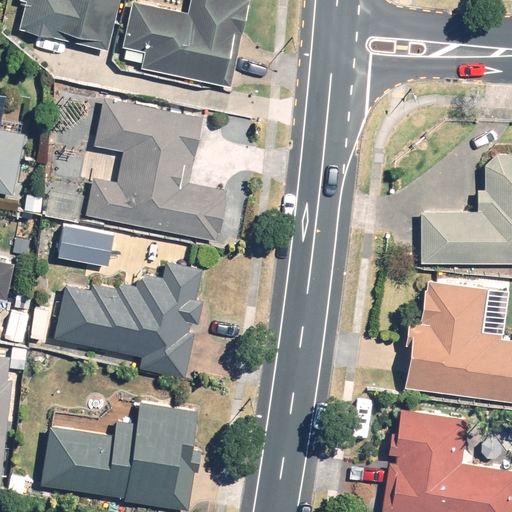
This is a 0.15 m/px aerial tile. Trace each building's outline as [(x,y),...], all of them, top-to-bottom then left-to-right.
[(110,46),(121,0),(29,0),(24,25),(110,46)] [(149,47),(145,63),(235,82),(252,0),(193,0),(192,8),(153,0),(135,0),(127,42),(149,47)] [(206,111),(108,91),(98,139),(126,145),(120,177),(97,172),(90,209),(220,235),(230,185),(193,178),(206,111)] [(0,185),(16,189),(29,128),(0,122),(0,185)] [(511,143),(500,143),(489,156),(489,184),(485,184),(484,205),(424,204),(423,255),(511,256),(511,143)] [(88,190),(54,184),(48,212),(83,219),(88,190)] [(0,292),(10,295),(17,258),(0,254),(0,292)] [(68,280),(57,330),(145,349),(142,362),(186,371),(203,292),(198,291),(204,264),(171,256),(167,272),(144,267),(140,282),(123,278),(122,284),(96,278),(95,285),(68,280)] [(416,327),(410,370),(424,384),(511,395),(511,333),(502,332),(503,328),(482,325),(488,282),(431,275),(426,316),(412,314),(411,326),(416,327)] [(31,310),(9,306),(4,334),(26,337),(31,310)] [(0,477),(4,478),(15,373),(8,373),(11,351),(0,350),(0,477)] [(54,418),(45,477),(191,501),(201,443),(196,442),(202,406),(144,396),(140,417),(120,414),(118,429),(54,418)] [(422,511),(511,511),(511,462),(464,454),(470,415),(401,403),(393,447),(396,447),(386,506),(422,511)]
